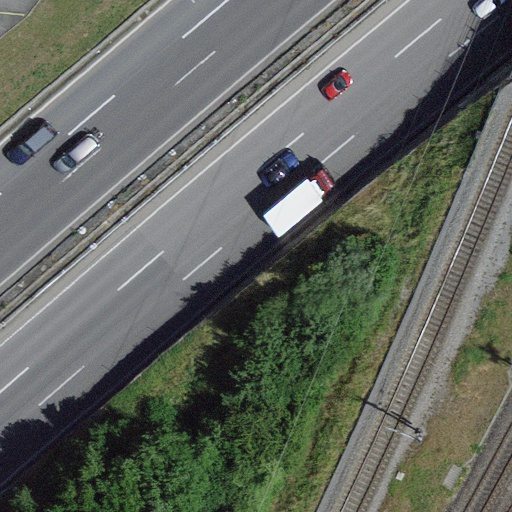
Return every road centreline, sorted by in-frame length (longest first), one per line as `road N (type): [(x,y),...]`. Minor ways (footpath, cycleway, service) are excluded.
road 1 (motorway): [(0,417),(493,0)]
road 2 (motorway): [(253,0),(0,215)]
